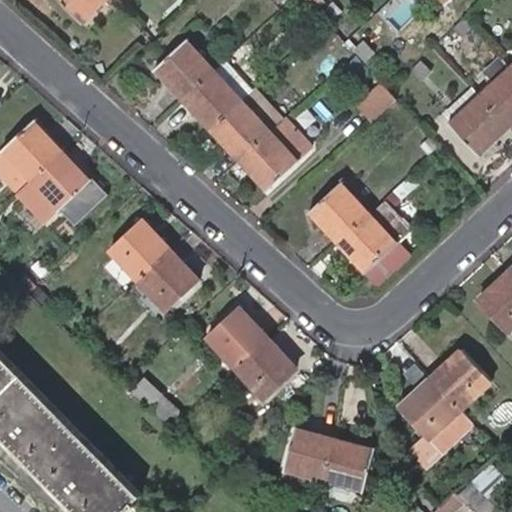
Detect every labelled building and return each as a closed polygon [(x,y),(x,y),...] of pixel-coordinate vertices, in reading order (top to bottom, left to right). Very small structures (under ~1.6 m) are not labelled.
[(64,0),(85,22),(109,0),(64,0)] [(153,67),(183,99),(217,67),(189,35),(153,67)] [(356,47),(368,60),(378,51),(366,38),(356,47)] [(511,65),(511,64),(481,92),(511,126),(511,65)] [(217,67),(183,99),(210,129),(244,97),(217,67)] [(389,86),(386,83),(363,106),(376,118),(399,97),(389,86)] [(285,117),(256,86),(244,97),(273,128),(285,117)] [(511,128),(511,126),(481,92),(451,121),(483,155),(511,128)] [(244,97),(210,129),(239,160),(273,128),(244,97)] [(313,147),(285,117),(273,128),(239,160),(266,189),(313,147)] [(33,181),(67,149),(38,119),(0,152),(0,170),(17,189),(30,178),(33,181)] [(33,181),(20,193),(32,205),(32,208),(47,224),(96,180),(67,149),(33,181)] [(308,209),(337,242),(371,209),(343,178),(308,209)] [(414,226),(386,195),(371,209),(337,242),(364,272),(414,226)] [(113,247),(142,278),(173,249),(144,219),(113,247)] [(173,249),(142,278),(171,310),(203,280),(173,249)] [(507,331),(511,326),(511,273),(510,271),(478,300),(507,331)] [(237,365),(268,335),(240,305),(208,335),(237,365)] [(296,366),(268,335),(237,365),(266,396),(296,366)] [(432,377),(460,408),(491,379),(463,349),(432,377)] [(89,502),(80,511),(124,511),(130,506),(133,509),(139,502),(137,499),(144,492),(0,350),(0,433),(12,444),(20,436),(32,448),(23,456),(69,500),(78,492),(89,502)] [(444,453),(475,424),(460,408),(432,377),(401,406),(427,434),(443,452),(444,453)] [(160,392),(149,404),(164,418),(175,406),(160,392)] [(164,418),(173,425),(184,414),(175,406),(164,418)] [(306,475),(326,481),(338,434),(338,433),(295,423),(282,483),(303,489),(306,475)] [(338,434),(326,481),(366,490),(377,443),(338,434)] [(429,466),(443,452),(427,434),(412,448),(429,466)] [(12,444),(23,456),(32,448),(20,436),(12,444)] [(69,500),(80,511),(89,502),(78,492),(69,500)] [(454,493),(434,511),(450,511),(463,500),(454,493)]
